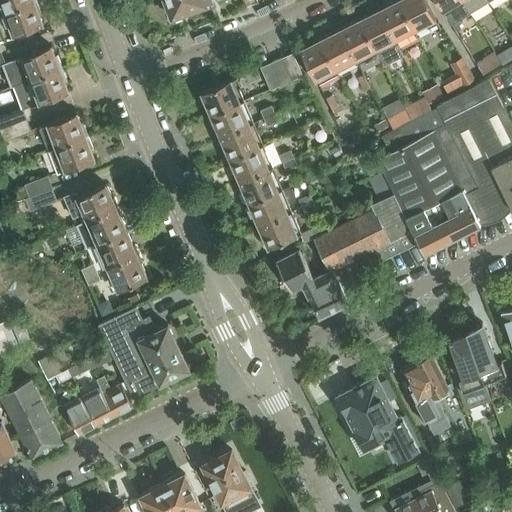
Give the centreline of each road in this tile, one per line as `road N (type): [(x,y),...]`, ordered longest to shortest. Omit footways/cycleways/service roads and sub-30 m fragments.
road 1 (unclassified): [(259,371),(130,80)]
road 2 (residential): [(0,491),(259,371)]
road 3 (residential): [(259,371),(511,242)]
road 4 (residential): [(130,80),(315,0)]
road 5 (unclassified): [(332,511),(259,371)]
